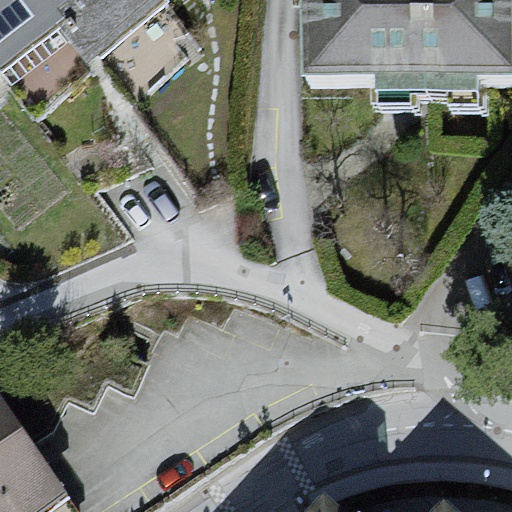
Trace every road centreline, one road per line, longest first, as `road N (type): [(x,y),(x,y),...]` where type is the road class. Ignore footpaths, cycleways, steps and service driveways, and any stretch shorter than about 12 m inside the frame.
road 1 (residential): [(460,422),(451,374),(403,340),(236,274),(171,266),(111,277),(0,322)]
road 2 (unclassified): [(460,422),(384,430),(321,454),(230,511)]
